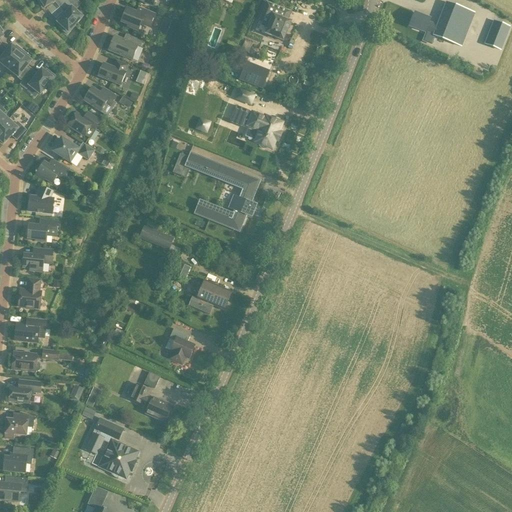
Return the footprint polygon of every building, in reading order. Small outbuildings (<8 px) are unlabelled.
[(68,0),(60,7),(65,14),(57,22),(60,25),(59,27),(67,35),(75,26),(75,25),(83,17),(75,10),(81,4),(76,0),(68,0)] [(259,21),(269,25),(265,34),(283,41),(291,22),(287,20),(291,12),(267,2),(259,21)] [(425,33),(422,41),(432,45),(435,37),(454,44),(467,10),(446,2),(437,25),(429,22),(430,19),(414,13),(409,27),(425,33)] [(127,9),(121,22),(129,25),(128,27),(138,31),(141,24),(146,26),(146,24),(151,26),(156,14),(142,8),(139,14),(127,9)] [(509,27),(494,21),(485,44),(500,50),(509,27)] [(109,51),(132,60),(138,46),(140,47),(143,41),(130,36),(128,42),(115,36),(109,51)] [(0,62),(9,70),(23,51),(16,46),(15,48),(11,45),(7,50),(2,45),(0,47),(0,62)] [(200,60),(212,64),(213,60),(212,60),(214,54),(204,50),(200,60)] [(23,82),(32,70),(27,66),(32,61),(28,58),(30,57),(23,51),(9,70),(18,77),(18,78),(23,82)] [(103,64),(98,77),(120,86),(126,73),(128,65),(117,61),(115,67),(113,67),(103,64)] [(244,67),(239,79),(263,88),(267,76),(244,67)] [(45,72),(42,69),(37,74),(32,70),(23,82),(21,85),(26,89),(29,86),(40,95),(48,85),(49,85),(55,77),(47,70),(45,72)] [(142,70),(138,81),(145,84),(149,73),(142,70)] [(117,97),(106,90),(103,95),(92,88),(84,101),(107,116),(116,104),(113,102),(117,97)] [(239,89),(235,99),(250,105),(254,95),(239,89)] [(132,94),(130,99),(136,102),(139,96),(132,94)] [(120,102),(129,108),(131,104),(122,98),(120,102)] [(0,129),(9,120),(3,114),(5,111),(2,109),(5,106),(0,100),(0,129)] [(266,149),(268,147),(272,149),(275,140),(276,140),(279,132),(278,132),(282,123),(264,116),(264,117),(252,112),(246,126),(260,131),(256,143),(258,143),(259,146),(260,148),(262,149),(264,149),(266,149)] [(100,121),(90,115),(86,120),(76,113),(68,125),(85,136),(91,127),(95,130),(100,121)] [(208,133),(211,120),(200,117),(196,129),(208,133)] [(9,120),(0,129),(0,141),(1,141),(4,144),(12,135),(17,140),(26,130),(17,122),(15,125),(9,120)] [(61,139),(53,151),(60,155),(60,156),(71,163),(77,153),(88,161),(95,151),(85,144),(81,150),(69,142),(68,143),(61,139)] [(235,229),(240,231),(246,215),(248,215),(252,204),(249,203),(258,181),(190,154),(185,165),(243,188),(232,216),(198,202),(194,213),(235,229)] [(69,171),(55,161),(51,167),(44,162),(35,176),(44,182),(45,180),(52,184),(57,176),(63,181),(69,171)] [(49,199),(53,191),(41,186),(36,198),(30,197),(29,211),(52,214),(54,200),(49,199)] [(86,202),(92,207),(97,200),(91,196),(86,202)] [(92,211),(86,208),(83,214),(89,216),(92,211)] [(57,234),(58,222),(43,220),(43,227),(29,225),(29,227),(26,227),(25,236),(28,236),(28,239),(36,240),(36,241),(46,243),(47,235),(52,236),(52,234),(57,234)] [(149,221),(146,227),(157,231),(160,226),(149,221)] [(144,226),(139,238),(169,250),(174,239),(144,226)] [(30,271),(42,272),(44,263),(52,264),(53,251),(37,249),(36,256),(24,254),(23,268),(30,269),(30,271)] [(20,290),(19,306),(40,309),(41,292),(39,292),(41,280),(28,279),(27,291),(20,290)] [(189,306),(210,315),(214,306),(224,311),(232,292),(204,280),(197,298),(193,296),(189,306)] [(124,310),(132,313),(135,307),(127,304),(124,310)] [(35,337),(42,338),(44,336),(46,320),(30,318),(29,325),(17,324),(15,339),(23,339),(23,342),(35,343),(35,337)] [(122,338),(124,332),(116,329),(114,334),(122,338)] [(190,336),(174,329),(165,348),(173,352),(169,359),(182,365),(186,357),(189,359),(195,346),(188,342),(190,336)] [(102,340),(99,346),(105,349),(107,342),(102,340)] [(58,360),(72,362),(73,353),(59,352),(59,351),(43,349),(42,359),(58,361),(58,360)] [(36,372),(38,355),(14,353),(12,369),(14,369),(15,371),(20,371),(22,370),(36,372)] [(159,377),(149,373),(144,384),(154,389),(159,377)] [(41,393),(42,383),(28,381),(27,388),(10,386),(9,401),(17,402),(18,404),(22,405),(24,403),(30,404),(31,395),(34,392),(41,393)] [(130,381),(124,395),(131,398),(131,399),(149,407),(146,413),(165,422),(167,418),(170,417),(172,413),(171,410),(172,406),(147,395),(149,390),(130,381)] [(69,397),(78,400),(83,389),(74,385),(69,397)] [(94,401),(88,398),(85,404),(91,407),(94,401)] [(85,408),(82,416),(92,420),(96,412),(85,408)] [(13,440),(14,435),(26,436),(27,427),(33,428),(34,417),(28,415),(19,414),(19,421),(7,420),(5,439),(13,440)] [(113,474),(113,475),(116,477),(118,478),(121,479),(124,480),(124,479),(126,480),(130,471),(131,472),(136,461),(134,461),(138,452),(117,443),(123,430),(100,419),(86,450),(96,455),(103,440),(110,443),(99,467),(113,474)] [(3,471),(25,473),(26,464),(31,465),(33,450),(13,448),(13,454),(10,454),(10,458),(5,457),(4,459),(2,461),(2,463),(4,466),(3,471)] [(0,500),(8,501),(8,503),(14,503),(14,502),(20,502),(21,492),(27,493),(28,479),(9,477),(8,483),(7,484),(0,483),(0,500)] [(107,511),(101,509),(106,498),(93,493),(88,505),(96,508),(94,511),(107,511)]
